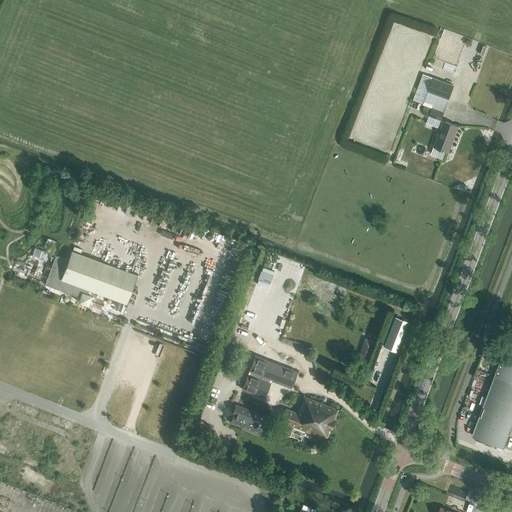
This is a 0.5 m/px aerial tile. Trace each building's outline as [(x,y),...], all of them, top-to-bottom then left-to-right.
[(424,74),(414,100),(425,105),(422,113),(430,116),(442,120),(445,112),(444,112),(449,100),(455,86),(424,74)] [(458,127),(445,121),(434,147),(448,153),(458,127)] [(72,250),(68,260),(56,256),(45,284),(80,297),(78,302),(88,306),(92,296),(87,293),(88,290),(126,304),(137,274),(72,250)] [(411,323),(396,317),(384,347),(400,353),(411,323)] [(361,353),(371,355),(376,334),(365,332),(361,353)] [(297,375),(255,358),(242,393),(264,401),(271,383),(291,391),(297,375)] [(511,427),(511,365),(503,362),(473,436),(504,448),(511,427)] [(298,412),(286,408),(280,424),(327,441),(338,409),(306,397),(302,409),(299,408),(298,412)] [(233,415),(230,422),(263,435),(267,425),(266,425),(269,417),(236,405),(232,414),(233,415)]
